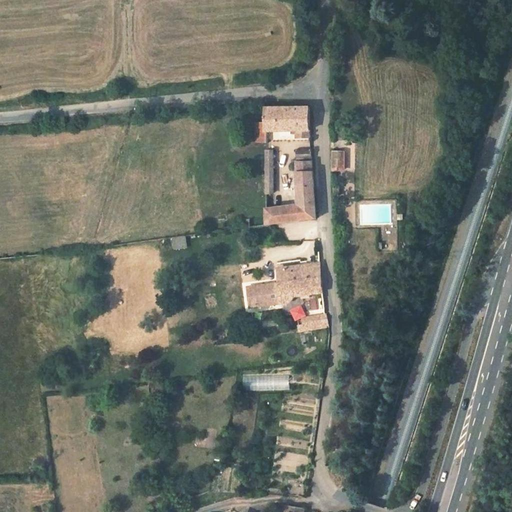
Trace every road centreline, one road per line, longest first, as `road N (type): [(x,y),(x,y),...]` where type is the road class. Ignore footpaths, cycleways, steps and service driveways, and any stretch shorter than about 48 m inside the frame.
road 1 (unclassified): [(383,511),(331,491),(320,461),(335,341),(319,87)]
road 2 (unclassified): [(0,119),(319,87)]
road 3 (unclassified): [(505,283),(475,308),(419,500),(408,511)]
road 4 (primary): [(438,511),(505,283)]
